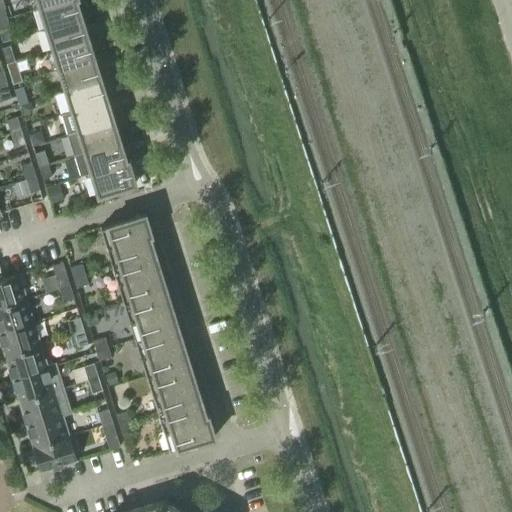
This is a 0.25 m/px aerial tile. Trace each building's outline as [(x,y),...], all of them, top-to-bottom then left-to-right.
[(82,16),(76,0),(62,0),(40,7),(47,28),(82,16)] [(88,37),(82,16),(47,28),(53,48),(88,37)] [(95,58),(88,37),(53,48),(60,69),(95,58)] [(6,63),(15,60),(10,45),(1,48),(6,63)] [(101,78),(95,58),(60,69),(66,89),(101,78)] [(15,60),(6,63),(11,79),(20,76),(15,60)] [(108,99),(101,78),(66,89),(72,110),(108,99)] [(11,97),(7,84),(0,85),(0,99),(0,101),(11,97)] [(23,84),(14,87),(18,100),(27,98),(23,84)] [(67,134),(79,131),(114,120),(108,99),(72,110),(61,113),(67,134)] [(30,101),(20,105),(23,114),(30,112),(32,107),(30,101)] [(11,133),(21,130),(17,116),(6,119),(11,133)] [(114,120),(79,131),(85,151),(120,140),(114,120)] [(21,130),(11,133),(15,147),(25,143),(21,130)] [(32,146),(45,142),(41,130),(28,134),(32,146)] [(85,151),(85,152),(74,155),(80,176),(92,172),(127,161),(127,160),(120,140),(85,151)] [(44,150),(35,153),(39,166),(48,163),(44,150)] [(92,172),(98,194),(136,182),(129,159),(127,160),(127,161),(92,172)] [(25,179),(35,175),(31,162),(21,165),(25,179)] [(40,166),(44,178),(53,175),(49,163),(40,166)] [(40,189),(35,175),(25,179),(29,192),(40,189)] [(64,199),(58,183),(46,187),(51,203),(64,199)] [(112,265),(155,251),(150,234),(152,234),(145,213),(100,227),(112,265)] [(155,251),(112,265),(123,301),(166,288),(155,251)] [(73,277),(85,273),(82,263),(70,267),(73,277)] [(59,287),(69,284),(65,271),(55,274),(59,287)] [(88,283),(85,273),(73,277),(76,287),(88,283)] [(16,275),(0,279),(0,306),(26,298),(25,297),(18,276),(19,276),(18,274),(16,275)] [(74,298),(69,284),(59,287),(63,301),(74,298)] [(178,325),(166,288),(123,301),(135,338),(178,325)] [(26,298),(0,306),(0,331),(33,321),(32,320),(26,299),(26,298)] [(95,312),(87,315),(90,325),(99,323),(95,312)] [(73,333),(84,330),(79,316),(69,320),(73,333)] [(33,321),(0,331),(0,334),(6,353),(5,353),(6,354),(40,344),(40,343),(39,343),(33,322),(33,321)] [(189,362),(178,325),(135,338),(146,375),(189,362)] [(88,344),(84,330),(73,333),(77,347),(88,344)] [(96,350),(108,347),(105,336),(93,340),(96,350)] [(40,344),(6,354),(6,356),(7,356),(13,376),(12,376),(13,377),(47,367),(46,366),(40,345),(40,344)] [(111,356),(108,347),(96,350),(99,360),(111,356)] [(87,379),(98,376),(94,362),(83,366),(87,379)] [(189,362),(146,375),(158,412),(201,398),(189,362)] [(55,363),(46,366),(47,367),(13,377),(13,379),(19,399),(19,401),(63,387),(62,386),(55,363)] [(109,385),(118,382),(115,371),(106,373),(109,385)] [(98,376),(87,379),(91,393),(102,389),(98,376)] [(63,387),(19,401),(19,402),(20,402),(26,422),(26,423),(61,413),(61,414),(70,411),(63,388),(63,387)] [(201,398),(158,412),(169,450),(215,436),(208,415),(206,415),(201,398)] [(101,425),(112,422),(108,408),(97,412),(101,425)] [(119,424),(131,420),(127,410),(116,414),(119,424)] [(68,434),(61,414),(61,413),(26,423),(27,425),(33,445),(33,446),(68,436),(68,434)] [(131,420),(119,424),(122,434),(134,430),(131,420)] [(112,422),(101,425),(106,439),(116,435),(112,422)] [(69,437),(68,436),(33,446),(34,448),(40,468),(41,471),(43,470),(73,460),(74,461),(76,460),(75,457),(68,437),(69,437)] [(185,511),(183,510),(182,511),(165,502),(167,501),(166,498),(163,499),(163,500),(123,511),(185,511)]
